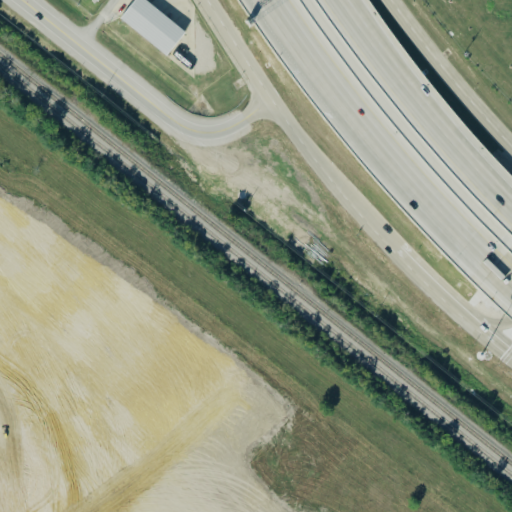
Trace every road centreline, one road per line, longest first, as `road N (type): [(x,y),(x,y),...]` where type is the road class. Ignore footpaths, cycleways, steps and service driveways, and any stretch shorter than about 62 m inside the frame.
road 1 (tertiary): [(282,103),(228,132),(186,124),(23,0)]
road 2 (primary): [(213,0),(348,201),(379,234)]
road 3 (motorway): [(511,225),(329,8)]
road 4 (motorway): [(345,111),(492,266)]
road 5 (primary): [(511,150),(388,0)]
road 6 (motorway): [(264,0),(345,111)]
